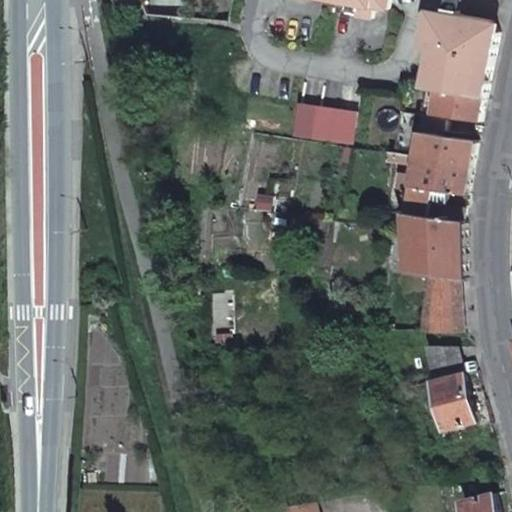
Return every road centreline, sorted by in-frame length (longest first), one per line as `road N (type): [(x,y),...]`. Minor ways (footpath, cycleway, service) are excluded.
road 1 (secondary): [(36,511),(34,0)]
road 2 (secondary): [(511,84),(491,173),(485,273),(511,418)]
